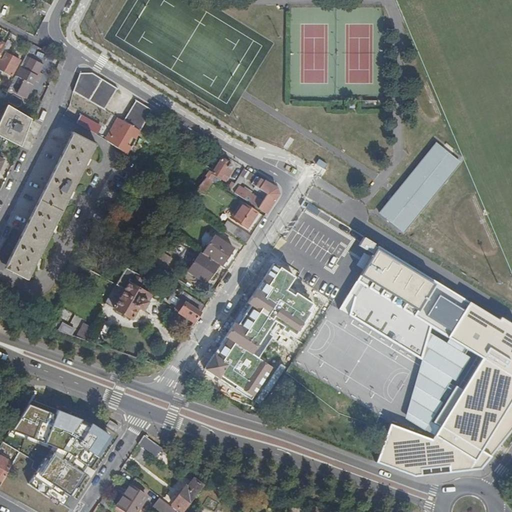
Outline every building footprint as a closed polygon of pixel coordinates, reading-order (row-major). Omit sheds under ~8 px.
[(38,13),(47,18),(52,7),(44,3),(38,13)] [(14,45),(9,42),(6,47),(0,57),(0,70),(13,78),(21,62),(12,58),(15,54),(10,51),(14,45)] [(17,95),(20,96),(37,63),(32,60),(21,79),(25,81),(17,95)] [(37,63),(20,96),(27,100),(40,77),(42,78),(45,73),(43,72),(45,67),(37,63)] [(74,93),(106,112),(117,90),(93,75),(80,76),(74,93)] [(125,123),(141,133),(152,111),(136,102),(125,123)] [(0,137),(22,149),(33,122),(32,120),(13,109),(9,107),(0,126),(0,137)] [(78,125),(98,136),(102,129),(82,117),(78,125)] [(122,122),(120,121),(107,142),(109,144),(122,122)] [(109,144),(128,156),(132,150),(126,146),(131,137),(137,141),(141,133),(125,123),(122,122),(109,144)] [(23,236),(45,247),(95,147),(96,147),(96,146),(72,134),(72,135),(73,136),(23,236)] [(437,143),(380,214),(405,233),(461,163),(437,143)] [(207,180),(213,183),(217,177),(221,180),(224,176),(228,179),(233,171),(232,170),(233,167),(222,161),(213,175),(212,174),(207,180)] [(267,213),(280,194),(277,187),(245,169),(242,175),(236,186),(232,191),(231,192),(267,213)] [(236,186),(242,175),(236,171),(229,182),(232,184),(236,186)] [(205,195),(213,183),(207,180),(198,190),(205,195)] [(242,204),(240,207),(242,208),(234,221),(248,230),(258,214),(242,204)] [(279,236),(320,260),(338,228),(298,204),(279,236)] [(242,208),(240,207),(232,219),(234,221),(242,208)] [(245,244),(251,235),(227,220),(222,228),(245,244)] [(340,235),(323,254),(339,268),(356,249),(340,235)] [(45,247),(23,236),(5,271),(28,282),(45,247)] [(203,254),(214,262),(214,261),(223,267),(234,250),(214,237),(203,254)] [(511,327),(480,309),(376,246),(339,308),(420,359),(430,327),(483,356),(432,439),(390,423),(375,463),(414,477),(479,468),(511,429),(511,327)] [(153,248),(145,258),(145,259),(156,266),(163,255),(153,248)] [(219,266),(202,254),(189,273),(206,284),(219,266)] [(163,255),(156,266),(165,272),(172,261),(163,255)] [(205,369),(252,399),(274,367),(259,358),(272,336),(269,334),(276,321),(285,327),(284,329),(288,332),(290,330),(298,334),(313,312),(310,311),(314,304),(298,293),(296,295),(288,290),(296,277),(281,268),(280,269),(274,265),(264,281),(266,283),(262,290),(258,288),(248,302),(255,308),(242,326),(235,322),(227,337),(229,338),(218,355),(215,354),(205,369)] [(127,269),(117,287),(106,305),(132,321),(139,310),(143,312),(152,297),(141,291),(147,281),(127,269)] [(175,311),(194,324),(205,305),(183,290),(176,299),(181,301),(176,308),(175,311)] [(172,305),(176,308),(181,301),(176,299),(172,305)] [(83,325),(75,339),(83,342),(91,328),(83,325)] [(376,390),(393,369),(380,359),(364,380),(376,390)] [(110,421),(106,425),(115,432),(119,426),(110,421)] [(157,446),(145,437),(138,447),(151,454),(157,446)] [(14,466),(0,456),(0,482),(3,484),(14,466)] [(206,483),(200,478),(196,482),(195,481),(188,489),(187,488),(173,505),(182,511),(184,511),(191,504),(206,483)] [(136,510),(149,491),(136,481),(118,508),(124,511),(138,511),(136,510)] [(154,508),(159,511),(176,511),(161,500),(154,508)]
